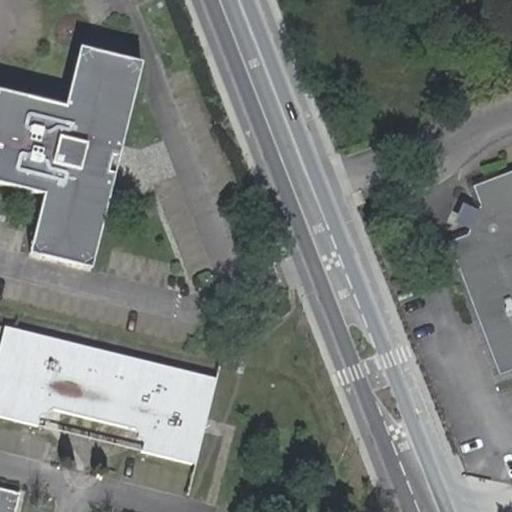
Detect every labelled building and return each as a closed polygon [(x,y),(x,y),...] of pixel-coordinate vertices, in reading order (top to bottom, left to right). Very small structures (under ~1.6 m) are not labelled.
[(0,181),(47,194),(32,253),(81,266),(91,261),(108,189),(106,189),(116,146),(120,147),(139,75),(133,66),(89,55),(80,60),(68,111),(0,93),(0,181)] [(511,170),(482,182),(511,272),(511,170)] [(511,272),(482,182),(472,186),(479,206),(477,212),(470,227),(467,234),(447,241),(499,376),(511,371),(511,272)] [(470,227),(477,212),(459,204),(453,220),(470,227)] [(0,343),(0,345),(207,406),(213,379),(4,328),(0,343)] [(193,465),(207,406),(0,345),(0,417),(36,426),(39,420),(41,417),(46,418),(47,413),(51,411),(133,430),(135,434),(133,440),(137,441),(140,447),(138,452),(193,465)] [(0,511),(14,511),(18,494),(0,489),(0,511)]
